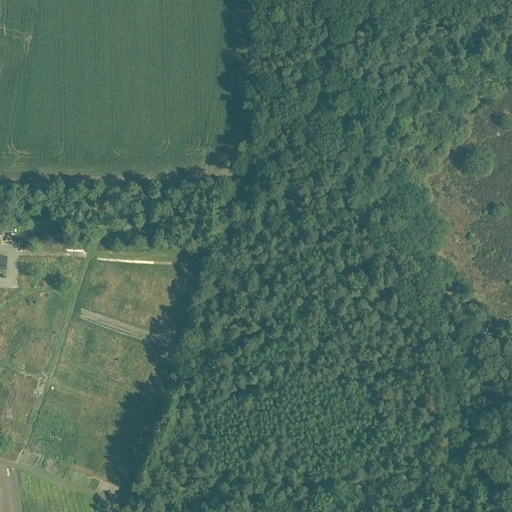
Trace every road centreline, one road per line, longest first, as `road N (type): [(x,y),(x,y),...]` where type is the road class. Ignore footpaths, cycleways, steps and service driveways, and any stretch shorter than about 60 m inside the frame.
road 1 (track): [(143,511),(173,452),(250,159),(281,0)]
road 2 (track): [(350,92),(347,157),(467,433),(511,467)]
road 3 (track): [(329,511),(449,477),(467,433)]
road 4 (track): [(494,61),(350,92)]
